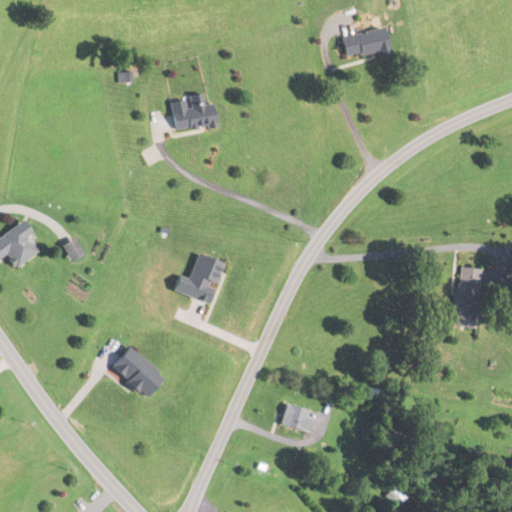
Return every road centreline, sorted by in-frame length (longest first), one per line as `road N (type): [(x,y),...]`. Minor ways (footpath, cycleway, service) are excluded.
road 1 (residential): [(186,511),(294,283),(343,212),(421,144),(511,99)]
road 2 (residential): [(0,341),(62,428),(137,511)]
